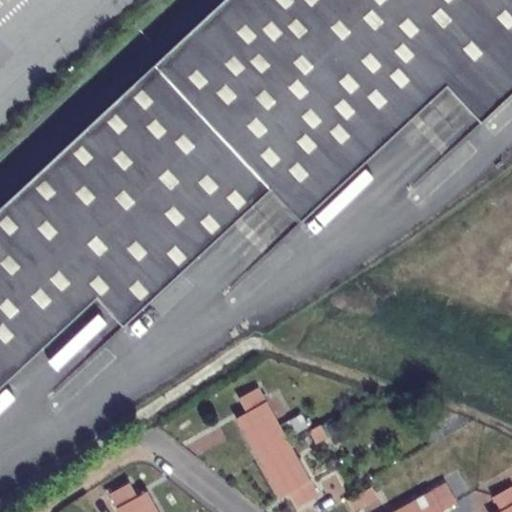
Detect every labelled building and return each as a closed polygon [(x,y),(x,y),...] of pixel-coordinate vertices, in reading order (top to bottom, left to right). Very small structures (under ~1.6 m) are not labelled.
[(511,0),(230,0),(0,210),(0,388),(100,297),(127,326),(276,190),(305,223),(453,88),(487,125),(511,101),(511,0)] [(89,43),(123,8),(116,0),(81,36),(89,43)] [(0,123),(34,89),(25,80),(0,106),(0,123)] [(234,415),(254,451),(285,434),(277,419),(258,384),(238,395),(245,408),(234,415)] [(314,487),(285,434),(254,451),(277,492),(289,485),(295,498),(314,487)] [(392,481),(397,491),(423,476),(417,467),(392,481)] [(445,480),(391,511),(443,511),(442,508),(457,500),(445,480)] [(109,493),(119,511),(158,511),(147,491),(136,497),(128,483),(109,493)] [(497,511),(511,511),(511,484),(495,494),(503,509),(497,511)] [(347,501),(353,511),(373,511),(383,506),(371,487),(347,501)]
